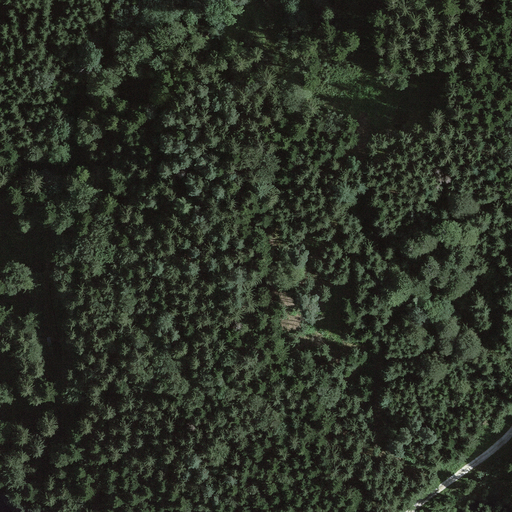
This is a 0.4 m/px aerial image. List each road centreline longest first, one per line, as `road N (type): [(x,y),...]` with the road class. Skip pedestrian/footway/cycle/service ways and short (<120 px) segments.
road 1 (track): [(88,511),(48,275),(55,218),(95,83),(144,36),(255,0)]
road 2 (track): [(511,433),(412,511)]
